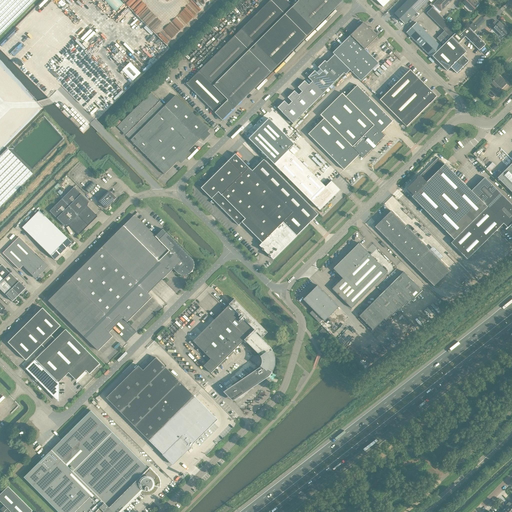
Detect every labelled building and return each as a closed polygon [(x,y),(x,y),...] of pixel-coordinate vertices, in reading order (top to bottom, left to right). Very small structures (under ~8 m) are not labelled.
[(0,0),(0,34),(34,0),(0,0)] [(284,0),(270,0),(186,84),(215,113),(215,114),(216,115),(217,117),(219,117),(220,116),(223,120),(314,29),(292,7),(284,0)] [(407,0),(394,14),(401,20),(405,24),(429,0),(407,0)] [(438,0),(434,4),(441,12),(452,0),(438,0)] [(479,6),(472,0),(460,0),(460,1),(462,4),(463,2),(473,12),(479,6)] [(444,31),(450,37),(456,31),(432,8),(426,13),(444,31)] [(474,24),(478,28),(485,21),(481,17),(474,24)] [(503,38),(509,31),(499,22),(498,23),(495,21),(489,27),(492,30),(493,28),(503,38)] [(363,23),(355,31),(369,45),(377,37),(363,23)] [(406,33),(431,57),(440,47),(416,23),(406,33)] [(473,32),(478,28),(472,23),(468,27),(473,32)] [(465,37),(472,30),(468,27),(460,35),(457,32),(452,37),(458,44),(465,37)] [(486,44),(472,30),(465,37),(479,51),(486,44)] [(365,49),(369,45),(355,31),(333,53),(335,55),(347,67),(365,49)] [(443,44),(450,37),(444,31),(437,38),(443,44)] [(442,47),(463,67),(469,61),(463,55),(467,52),(458,44),(452,37),(442,47)] [(442,47),(432,56),(447,71),(451,68),(457,74),(463,67),(442,47)] [(347,67),(350,70),(361,81),(379,63),(365,49),(347,67)] [(325,61),(318,67),(322,72),(334,83),(344,73),(346,74),(350,70),(348,69),(335,55),(327,63),(325,61)] [(140,74),(130,63),(122,71),(133,81),(140,74)] [(401,121),(407,127),(437,97),(431,91),(410,70),(380,100),(401,121)] [(322,72),(319,75),(315,71),(308,78),(312,82),(324,93),(334,83),(322,72)] [(491,83),(499,91),(507,83),(499,75),(491,83)] [(312,82),(309,85),(305,81),(298,88),(302,92),(314,103),(324,93),(312,82)] [(308,134),(344,170),(360,154),(363,158),(373,148),(374,149),(377,147),(375,146),(385,136),(381,133),(393,121),(357,85),(346,97),(342,93),(320,115),(324,119),(308,134)] [(302,92),(299,95),(295,91),(288,98),(292,102),(303,113),(314,103),(302,92)] [(117,127),(163,173),(165,175),(210,130),(175,95),(165,106),(151,93),(117,127)] [(292,102),(289,105),(284,101),(278,108),(282,112),(293,124),(303,113),(292,102)] [(326,187),(289,150),(295,144),(269,119),(249,139),(320,210),(326,204),(327,206),(336,197),(334,196),(340,190),(331,181),(326,187)] [(0,206),(4,202),(7,199),(32,174),(7,149),(0,156),(0,206)] [(259,161),(261,162),(252,171),(235,154),(201,188),(212,199),(239,225),(242,222),(242,223),(265,246),(263,249),(273,259),(318,214),(264,160),(262,158),(259,161)] [(428,182),(445,165),(438,158),(421,175),(428,182)] [(511,163),(498,178),(511,192),(511,163)] [(428,182),(421,175),(420,176),(418,176),(417,177),(417,179),(407,189),(414,195),(412,197),(454,240),(451,243),(467,259),(503,223),(508,228),(511,223),(511,205),(485,178),(471,191),(445,165),(428,182)] [(88,193),(95,186),(91,181),(84,189),(88,193)] [(61,199),(88,226),(97,216),(87,206),(88,202),(73,187),(61,199)] [(108,191),(98,201),(102,205),(105,209),(115,198),(108,191)] [(88,226),(61,199),(49,211),(64,226),(68,224),(79,235),(88,226)] [(49,301),(48,301),(98,351),(113,336),(108,332),(106,329),(109,326),(120,315),(123,318),(124,319),(127,322),(128,321),(152,297),(148,294),(149,293),(145,290),(159,276),(163,279),(164,278),(173,269),(177,272),(179,274),(181,275),(184,275),(186,275),(189,274),(191,272),(193,270),(194,268),(194,265),(194,262),(193,260),(191,258),(166,233),(163,229),(144,210),(143,208),(139,210),(134,215),(124,226),(51,299),(50,299),(49,300),(49,301)] [(22,228),(54,260),(71,242),(39,211),(22,228)] [(375,227),(434,286),(450,270),(391,211),(375,227)] [(2,253),(19,269),(22,266),(35,279),(48,266),(18,237),(2,253)] [(332,289),(351,308),(388,272),(359,243),(333,269),(343,278),(332,289)] [(0,265),(0,289),(12,301),(25,288),(1,264),(0,265)] [(404,272),(393,282),(400,289),(411,279),(404,272)] [(400,289),(406,295),(416,285),(411,279),(400,289)] [(393,282),(388,288),(395,295),(400,289),(393,282)] [(303,300),(313,310),(310,313),(319,322),(322,319),(325,321),(339,307),(318,285),(303,300)] [(411,300),(412,301),(422,291),(416,285),(406,295),(411,300)] [(395,295),(388,288),(382,293),(389,300),(395,295)] [(411,300),(406,295),(400,289),(395,295),(405,305),(405,306),(411,300)] [(398,310),(389,300),(382,293),(359,316),(373,330),(384,319),(385,320),(386,320),(388,318),(392,315),(392,316),(395,313),(398,310)] [(399,311),(405,305),(395,295),(389,300),(398,310),(399,311)] [(262,338),(268,332),(234,299),(229,304),(230,305),(193,341),(211,359),(204,366),(211,373),(244,340),(260,355),(261,357),(262,359),(262,361),(262,363),(262,365),(261,366),(260,367),(224,392),(233,401),(269,377),(271,375),(273,372),(273,371),(274,370),(275,366),(275,361),(275,358),(274,356),(274,353),(272,350),(271,348),(269,346),(261,338),(262,337),(262,338)] [(46,349),(56,339),(51,335),(61,326),(43,308),(8,342),(26,360),(42,345),(46,349)] [(66,329),(56,339),(46,349),(26,369),(30,373),(34,377),(38,381),(41,385),(49,392),(53,396),(55,398),(56,397),(58,397),(58,395),(59,394),(59,382),(69,373),(76,380),(86,370),(90,374),(100,364),(66,329)] [(139,366),(106,398),(149,440),(163,454),(164,455),(173,464),(186,452),(192,445),(218,420),(194,395),(156,358),(143,370),(139,366)] [(151,489),(152,488),(152,487),(153,486),(160,488),(160,487),(161,484),(160,480),(159,477),(157,475),(150,467),(148,469),(91,411),(24,477),(58,511),(121,511),(141,493),(139,492),(143,488),(144,489),(146,490),(146,491),(147,491),(148,491),(148,490),(149,490),(150,490),(151,490),(151,489)] [(3,511),(31,511),(32,511),(8,486),(0,494),(0,500),(4,505),(1,507),(5,511),(3,511)]
